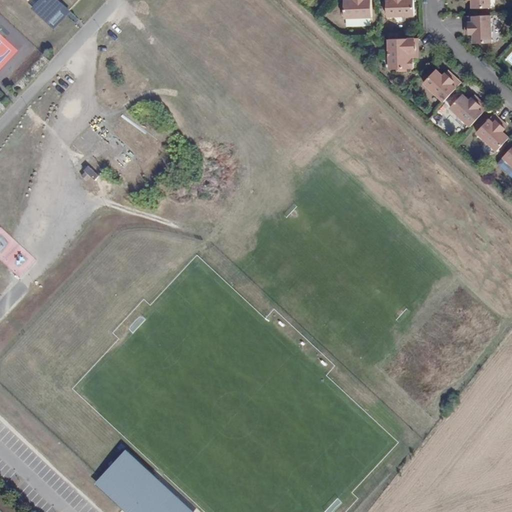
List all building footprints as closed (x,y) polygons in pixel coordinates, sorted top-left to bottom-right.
[(58,0),(36,0),(30,6),(53,28),(70,10),(58,0)] [(58,0),(70,10),(79,0),(58,0)] [(370,18),(369,0),(350,0),(343,0),(344,19),(370,18)] [(412,0),(385,0),(386,17),(413,16),(412,0)] [(490,42),(489,14),(463,16),(464,29),(467,29),(467,34),(472,34),(472,42),(490,42)] [(417,53),(416,38),(388,39),(388,68),(410,68),(410,59),(413,59),(413,53),(417,53)] [(437,68),(424,81),(444,100),(461,81),(452,72),(449,75),(446,72),(444,74),(437,68)] [(463,92),(450,106),(470,125),(488,106),(478,96),(475,99),(472,96),(470,99),(463,92)] [(508,135),(503,129),(505,126),(502,124),(505,121),(494,111),(477,130),(496,148),(508,135)] [(511,146),(503,155),(511,163),(511,146)] [(99,176),(88,165),(83,170),(85,172),(90,176),(94,181),(99,176)] [(90,176),(85,172),(81,175),(86,180),(90,176)] [(0,259),(20,279),(37,260),(0,227),(0,259)] [(194,511),(126,449),(94,484),(125,511),(194,511)]
